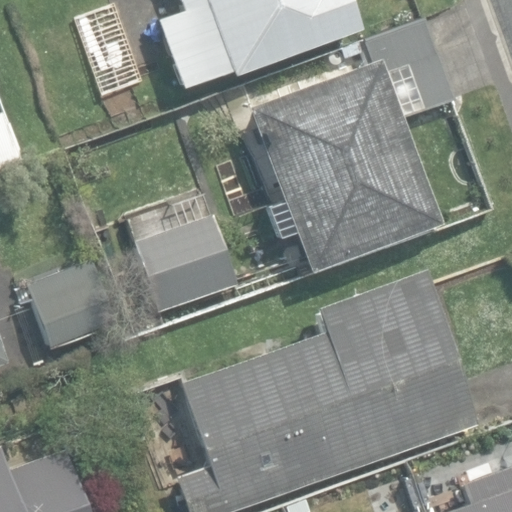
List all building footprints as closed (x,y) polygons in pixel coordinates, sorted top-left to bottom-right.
[(149,20),(175,90),(223,73),(224,77),(354,30),(343,0),(172,0),(176,10),(149,20)] [(68,20),(95,97),(142,80),(115,3),(68,20)] [(285,233),(300,272),(433,221),(394,119),(450,98),(419,17),(356,41),(363,60),(238,107),(274,203),(259,209),(271,238),(285,233)] [(0,168),(17,162),(0,116),(0,168)] [(127,240),(151,312),(228,286),(204,215),(127,240)] [(18,283),(42,348),(108,324),(84,259),(18,283)] [(168,476),(181,511),(222,511),(468,424),(413,270),(306,308),(313,330),(171,381),(201,465),(168,476)] [(0,511),(81,511),(60,449),(4,468),(0,455),(0,511)] [(474,511),(465,485),(459,487),(446,452),(373,478),(385,511),(474,511)]
